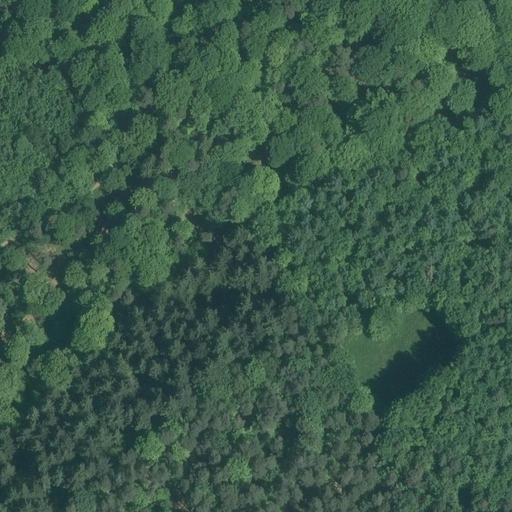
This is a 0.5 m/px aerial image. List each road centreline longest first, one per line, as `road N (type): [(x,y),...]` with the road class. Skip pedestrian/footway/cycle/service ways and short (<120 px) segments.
road 1 (track): [(0,432),(253,217),(511,120)]
road 2 (track): [(0,242),(157,122),(194,0)]
